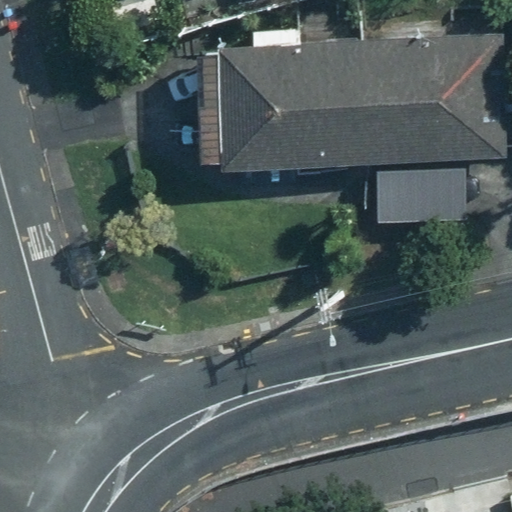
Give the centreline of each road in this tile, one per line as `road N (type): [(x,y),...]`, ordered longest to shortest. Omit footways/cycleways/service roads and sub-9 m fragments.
road 1 (tertiary): [(511,335),(209,410),(159,440),(110,489)]
road 2 (residential): [(0,162),(55,362),(110,489)]
